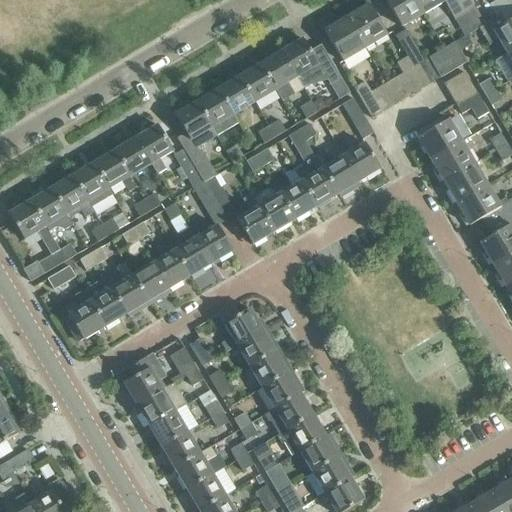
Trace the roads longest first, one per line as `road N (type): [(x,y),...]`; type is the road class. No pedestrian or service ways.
road 1 (residential): [(0,147),(248,0)]
road 2 (residential): [(407,505),(263,272)]
road 3 (residential): [(64,389),(263,272)]
road 4 (residential): [(511,357),(411,187)]
road 5 (residential): [(263,272),(411,187)]
road 6 (tertiary): [(136,511),(64,389)]
road 7 (tertiary): [(64,389),(0,279)]
road 8 (residential): [(407,505),(511,444)]
